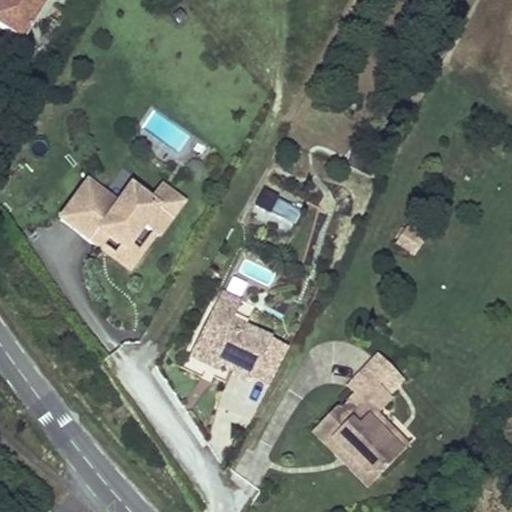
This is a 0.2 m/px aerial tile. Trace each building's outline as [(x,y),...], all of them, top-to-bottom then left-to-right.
[(46,0),(0,0),(0,37),(19,48),(46,0)] [(91,172),(61,213),(100,241),(134,266),(159,231),(163,234),(192,194),(166,176),(156,189),(135,174),(121,193),(91,172)] [(250,211),(288,234),(299,216),(262,192),(250,211)] [(218,312),(212,323),(244,338),(250,328),(218,312)] [(212,323),(194,359),(222,374),(248,386),(267,349),(244,338),(212,323)] [(222,374),(194,359),(189,369),(217,383),(222,374)] [(367,463),(384,463),(403,442),(379,422),(381,419),(382,412),(374,406),(389,389),(369,370),(338,403),(335,401),(313,426),(339,450),(345,444),(367,463)] [(379,422),(403,442),(408,436),(382,412),(381,419),(379,422)] [(339,450),(370,478),(384,463),(367,463),(345,444),(339,450)]
